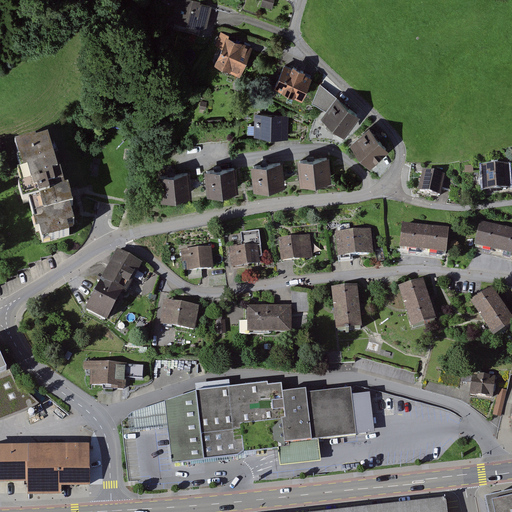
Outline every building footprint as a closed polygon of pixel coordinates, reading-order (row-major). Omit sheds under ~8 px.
[(200,0),(166,0),(177,3),(173,19),(175,19),(173,27),(198,33),(200,25),(207,27),(212,4),(200,1),(200,0)] [(276,0),(263,0),(262,5),(274,8),(276,0)] [(253,45),(221,31),(216,42),(222,44),(215,59),(227,65),(226,67),(240,73),(253,45)] [(292,66),(284,62),(274,85),(302,97),(312,75),(304,71),(306,68),(293,63),(292,66)] [(325,108),(336,95),(320,83),(312,102),(325,108)] [(360,113),(337,94),(336,95),(325,108),(321,113),(344,132),(360,113)] [(289,113),(255,112),(254,135),(288,136),(289,113)] [(369,124),(350,140),(369,163),(389,147),(369,124)] [(36,134),(15,140),(23,167),(18,168),(21,181),(18,182),(23,199),(29,197),(34,216),(32,217),(35,228),(39,227),(42,238),(70,230),(68,222),(75,220),(70,202),(73,201),(68,183),(65,184),(54,145),(51,145),(48,133),(36,136),(36,134)] [(329,154),(297,157),(300,181),(332,177),(329,154)] [(282,159),(251,162),(254,186),(285,182),(282,159)] [(236,164),(204,168),(207,191),(239,187),(236,164)] [(511,165),(488,167),(489,195),(511,194),(511,165)] [(189,169),(158,173),(161,196),(192,193),(189,169)] [(449,177),(426,170),(419,193),(443,200),(449,177)] [(511,229),(486,225),(481,252),(511,257),(511,229)] [(456,232),(406,227),(403,254),(453,259),(456,232)] [(373,230),(339,235),(343,261),(377,257),(373,230)] [(244,248),(232,250),(235,270),(264,266),(261,247),(264,247),(261,232),(242,235),(244,248)] [(311,237),(282,242),(286,264),(315,260),(311,237)] [(213,248),(183,252),(186,274),(216,270),(213,248)] [(121,252),(91,312),(116,324),(145,264),(121,252)] [(424,279),(398,286),(412,327),(436,319),(424,279)] [(362,286),(335,291),(343,335),(369,330),(362,286)] [(511,308),(497,287),(475,303),(502,341),(511,334),(511,308)] [(202,308),(167,303),(164,327),(198,332),(202,308)] [(293,307),(252,308),(253,336),(296,334),(295,307),(293,307)] [(0,421),(1,421),(17,414),(39,404),(23,389),(19,390),(11,373),(0,377),(0,370),(8,367),(0,351),(0,421)] [(129,366),(90,363),(88,389),(126,392),(129,366)] [(499,378),(477,374),(474,399),(495,402),(499,378)] [(196,391),(165,402),(168,428),(172,463),(238,456),(244,452),(278,448),(289,446),(289,443),(306,441),(318,440),(357,436),(357,434),(354,416),(373,413),(373,412),(371,397),(353,400),(352,394),(351,388),(307,393),(306,389),(283,391),(282,383),(268,385),(268,382),(196,391)] [(168,428),(165,402),(132,413),(128,417),(130,433),(168,428)] [(373,413),(354,416),(357,434),(376,432),(373,413)] [(289,446),(278,448),(280,466),(321,462),(318,440),(306,441),(289,443),(289,446)] [(90,443),(0,444),(0,482),(28,482),(28,495),(62,494),(62,486),(91,486),(90,443)] [(511,511),(511,487),(486,493),(490,511),(511,511)] [(447,511),(446,502),(353,511),(447,511)]
